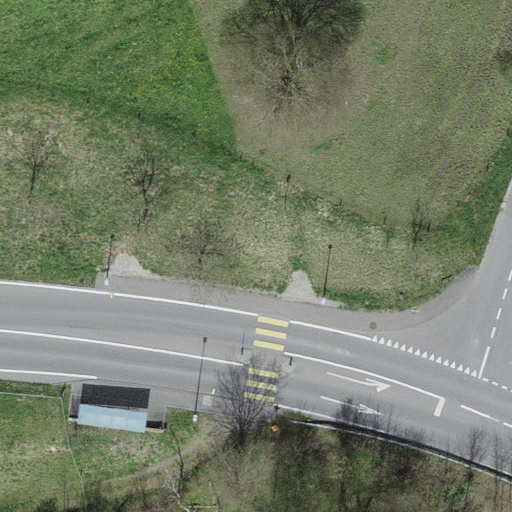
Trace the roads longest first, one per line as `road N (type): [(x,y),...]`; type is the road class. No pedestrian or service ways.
road 1 (primary): [(0,330),(265,365),(466,417)]
road 2 (tertiary): [(511,268),(466,417)]
